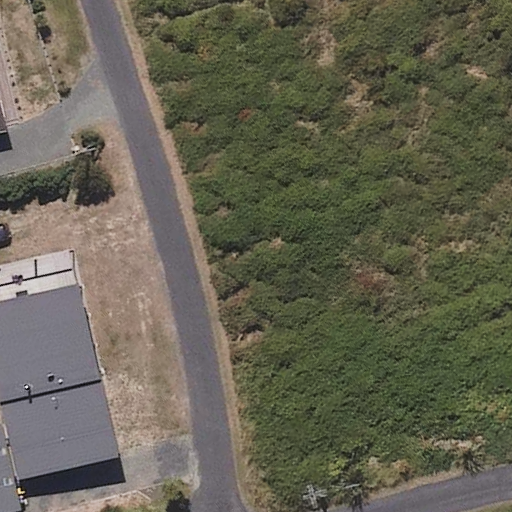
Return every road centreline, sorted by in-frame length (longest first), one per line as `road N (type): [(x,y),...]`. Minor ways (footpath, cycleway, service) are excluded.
road 1 (residential): [(99,0),(201,347),(217,511)]
road 2 (residential): [(383,511),(511,478)]
